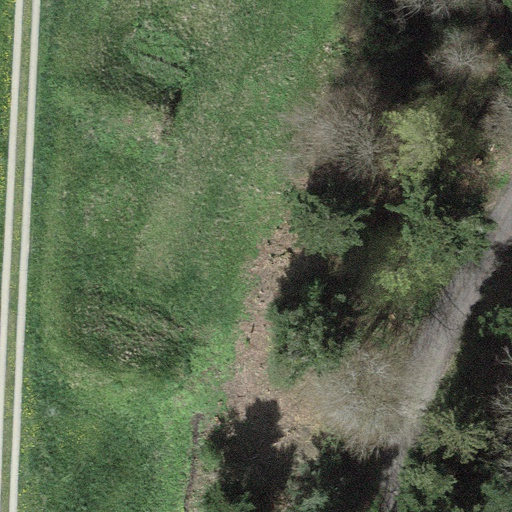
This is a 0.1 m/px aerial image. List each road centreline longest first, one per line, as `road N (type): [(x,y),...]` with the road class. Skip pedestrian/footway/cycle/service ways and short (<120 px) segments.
road 1 (track): [(10,511),(29,0)]
road 2 (track): [(411,511),(421,407),(451,321),(511,222)]
